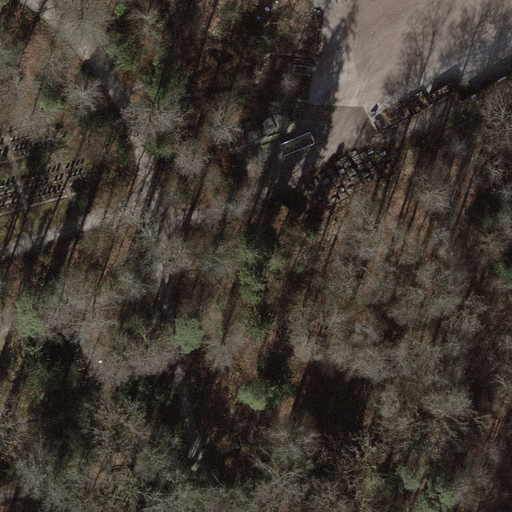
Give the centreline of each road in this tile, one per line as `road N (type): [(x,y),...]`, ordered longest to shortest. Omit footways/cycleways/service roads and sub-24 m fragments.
road 1 (track): [(225,511),(149,207)]
road 2 (track): [(285,172),(0,254)]
road 3 (track): [(19,0),(82,36),(143,131),(149,207)]
